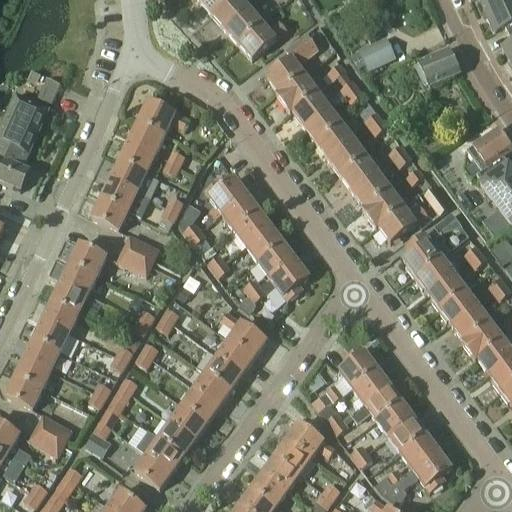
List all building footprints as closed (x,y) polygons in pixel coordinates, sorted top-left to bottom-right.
[(201,0),(197,4),(211,20),(232,0),(201,0)] [(224,35),(248,14),(236,0),(232,0),(211,20),(224,35)] [(511,6),(509,0),(481,0),(478,2),(493,37),(493,38),(505,33),(511,46),(511,45),(511,6)] [(262,29),(248,14),(224,35),(238,50),(262,29)] [(269,37),(262,29),(238,50),(252,66),(276,44),(286,35),(280,27),(269,37)] [(276,101),(304,80),(298,71),(316,58),(304,42),(285,56),(291,64),(266,83),(278,99),(276,101)] [(396,64),(386,43),(358,56),(368,78),(396,64)] [(502,52),(511,69),(511,45),(511,46),(502,52)] [(460,78),(448,55),(418,70),(430,94),(460,78)] [(339,69),(328,78),(334,86),(345,77),(339,69)] [(276,101),(289,119),(317,98),(304,80),(276,101)] [(346,102),(358,93),(352,86),(340,95),(346,102)] [(363,101),(358,93),(346,102),(351,109),(363,101)] [(330,114),(317,98),(289,119),(290,119),(292,118),(304,134),(330,114)] [(22,173),(27,162),(48,115),(15,100),(0,132),(0,187),(20,197),(29,177),(22,173)] [(138,126),(166,139),(171,129),(183,135),(188,126),(160,113),(162,109),(150,103),(138,126)] [(330,114),(304,134),(316,150),(342,131),(330,114)] [(369,135),(382,125),(377,118),(364,128),(369,135)] [(388,133),(382,125),(369,135),(375,142),(388,133)] [(166,139),(138,126),(129,146),(157,159),(166,139)] [(342,131),(316,150),(328,166),(354,146),(342,131)] [(471,186),(476,183),(482,178),(482,179),(504,162),(511,156),(511,154),(497,134),(472,153),(466,158),(464,177),(471,186)] [(157,159),(129,146),(120,165),(147,178),(157,159)] [(328,166),(340,182),(366,162),(354,146),(328,166)] [(393,166),(406,157),(401,150),(388,160),(393,166)] [(180,173),(185,163),(173,157),(168,167),(180,173)] [(412,165),(406,157),(393,166),(399,174),(412,165)] [(366,162),(340,182),(352,197),(377,178),(366,162)] [(482,179),(482,178),(476,183),(480,188),(479,188),(511,231),(511,171),(507,166),(504,162),(482,179)] [(110,185),(138,198),(147,178),(120,165),(110,185)] [(180,173),(168,167),(164,177),(176,183),(180,173)] [(424,182),(418,174),(406,183),(412,191),(424,182)] [(208,175),(204,178),(209,184),(213,181),(208,175)] [(377,178),(352,197),(364,214),(390,195),(377,178)] [(215,226),(222,222),(222,221),(247,202),(234,184),(224,192),(220,187),(205,198),(216,213),(209,218),(215,226)] [(128,217),(138,198),(110,185),(101,204),(128,217)] [(425,201),(439,221),(448,214),(433,194),(425,201)] [(378,232),(403,213),(390,195),(364,214),(362,215),(376,234),(378,233),(378,232)] [(234,238),(260,218),(247,202),(222,221),(222,222),(234,238)] [(166,211),(179,218),(183,209),(170,203),(166,211)] [(119,238),(128,217),(101,204),(91,225),(119,238)] [(173,229),(179,218),(166,211),(161,223),(173,229)] [(410,222),(403,213),(378,232),(378,233),(390,249),(427,221),(421,213),(410,222)] [(485,228),(494,240),(509,229),(500,216),(485,228)] [(246,254),(272,234),(260,218),(234,238),(246,254)] [(442,227),(434,233),(439,239),(440,239),(447,234),(442,227)] [(182,239),(188,246),(201,237),(195,229),(182,239)] [(407,274),(414,284),(441,264),(450,258),(443,249),(446,247),(440,239),(439,239),(434,233),(424,240),(426,242),(406,257),(410,262),(403,266),(408,273),(407,274)] [(246,254),(258,270),(284,251),(272,234),(246,254)] [(201,237),(188,246),(193,253),(206,244),(201,237)] [(146,284),(147,283),(152,272),(154,268),(159,256),(129,241),(123,254),(115,269),(146,284)] [(511,252),(505,243),(490,255),(494,261),(503,272),(511,264),(511,252)] [(79,249),(70,269),(97,282),(106,263),(79,249)] [(271,286),(296,267),(284,251),(258,270),(270,286),(271,286)] [(469,268),(482,259),(476,252),(464,261),(469,268)] [(487,266),(482,259),(469,268),(474,276),(487,266)] [(220,261),(207,271),(212,278),(225,269),(220,261)] [(423,294),(428,299),(454,280),(441,264),(414,284),(422,295),(423,294)] [(249,302),(239,310),(251,319),(254,317),(256,311),(255,309),(275,293),(276,293),(283,303),(287,308),(302,297),(298,291),(309,284),(296,267),(271,286),(270,286),(261,292),(248,302),(249,302)] [(60,288),(88,302),(97,282),(70,269),(60,288)] [(225,269),(212,278),(217,285),(231,276),(225,269)] [(431,306),(439,316),(466,296),(454,280),(428,299),(432,305),(431,306)] [(493,301),(506,291),(500,284),(488,293),(493,301)] [(243,295),(248,302),(261,292),(256,285),(243,295)] [(88,302),(60,288),(51,307),(79,321),(88,302)] [(511,298),(506,291),(493,301),(498,308),(511,298)] [(183,294),(177,302),(184,307),(190,299),(183,294)] [(448,326),(452,332),(478,312),(466,296),(439,316),(446,327),(448,326)] [(69,340),(79,321),(51,307),(42,327),(69,340)] [(462,349),(490,329),(478,312),(452,332),(463,347),(461,348),(462,349)] [(167,315),(161,324),(173,331),(179,322),(167,315)] [(137,325),(149,333),(155,323),(142,316),(137,325)] [(234,337),(229,346),(254,364),(266,347),(241,329),(227,319),(221,328),(234,337)] [(161,324),(155,333),(168,341),(173,331),(161,324)] [(144,342),(149,333),(137,325),(131,335),(144,342)] [(32,346),(60,359),(69,340),(42,327),(32,346)] [(502,345),(490,329),(462,349),(474,366),(502,345)] [(488,380),(511,362),(511,358),(502,345),(474,366),(475,367),(477,366),(488,380)] [(51,378),(60,359),(32,346),(23,365),(51,378)] [(217,362),(242,381),(254,364),(229,346),(217,362)] [(146,349),(140,358),(152,367),(158,356),(146,349)] [(115,362),(128,368),(133,360),(121,352),(115,362)] [(344,364),(348,370),(339,377),(343,384),(334,390),(335,391),(327,397),(328,399),(334,407),(334,408),(343,402),(352,395),(351,394),(377,375),(364,358),(361,352),(344,364)] [(152,367),(140,358),(135,368),(147,375),(152,367)] [(122,378),(128,368),(115,362),(109,371),(122,378)] [(230,398),(242,381),(217,362),(205,379),(230,398)] [(511,362),(488,380),(500,397),(511,387),(511,362)] [(42,397),(51,378),(23,365),(14,384),(42,397)] [(353,409),(358,415),(364,411),(390,392),(377,375),(351,394),(352,395),(359,404),(353,409)] [(218,414),(230,398),(205,379),(193,396),(218,414)] [(32,417),(42,397),(14,384),(5,403),(32,417)] [(119,393),(132,400),(137,391),(125,384),(119,393)] [(511,412),(511,387),(500,397),(511,412)] [(93,399),(106,405),(111,396),(99,389),(93,399)] [(358,430),(370,420),(376,428),(402,409),(390,392),(364,411),(358,415),(351,421),(358,430)] [(132,400),(119,393),(114,403),(126,410),(132,400)] [(207,430),(218,414),(193,396),(181,412),(207,430)] [(327,397),(311,409),(318,419),(334,407),(328,399),(327,397)] [(100,415),(106,405),(93,399),(88,407),(100,415)] [(415,425),(402,409),(376,428),(389,444),(415,425)] [(195,446),(207,430),(181,412),(170,428),(195,446)] [(104,419),(99,428),(111,435),(116,426),(104,419)] [(330,436),(343,426),(338,419),(325,429),(330,436)] [(36,432),(35,434),(65,450),(66,449),(72,437),(43,421),(36,432)] [(389,444),(401,460),(427,441),(415,425),(389,444)] [(349,433),(343,426),(330,436),(336,443),(349,433)] [(105,445),(111,435),(99,428),(93,437),(94,438),(105,445)] [(170,428),(158,444),(183,463),(195,446),(170,428)] [(31,462),(14,451),(20,441),(0,429),(0,454),(9,459),(8,460),(26,471),(31,462)] [(298,429),(285,447),(311,465),(317,456),(329,464),(335,455),(324,447),(323,448),(298,429)] [(58,464),(65,450),(35,434),(28,447),(58,464)] [(172,479),(183,463),(158,444),(149,437),(136,454),(146,461),(172,479)] [(112,449),(105,445),(94,438),(85,453),(103,463),(112,449)] [(401,460),(412,476),(439,457),(427,441),(401,460)] [(299,481),(311,465),(285,447),(273,463),(299,481)] [(349,461),(355,469),(368,459),(362,451),(349,461)] [(0,454),(0,473),(8,460),(9,459),(0,454)] [(391,492),(385,484),(374,493),(381,503),(393,511),(398,511),(407,501),(403,496),(419,485),(429,498),(444,487),(441,482),(451,474),(439,457),(412,476),(404,482),(391,492)] [(368,459),(355,469),(360,476),(373,466),(368,459)] [(159,496),(172,479),(146,461),(134,478),(159,496)] [(261,479),(287,498),(299,481),(273,463),(261,479)] [(71,473),(65,482),(76,490),(82,481),(71,473)] [(398,474),(385,484),(391,492),(404,482),(398,474)] [(271,511),(276,511),(287,498),(261,479),(249,496),(271,511)] [(70,499),(76,490),(65,482),(58,492),(70,499)] [(30,498),(42,505),(47,497),(35,489),(30,498)] [(322,498),(334,506),(340,498),(328,489),(322,498)] [(141,511),(120,496),(107,511),(141,511)] [(271,511),(249,496),(237,511),(271,511)] [(36,511),(42,505),(30,498),(23,507),(30,511),(36,511)] [(322,511),(329,511),(334,506),(322,498),(315,507),(322,511)]
